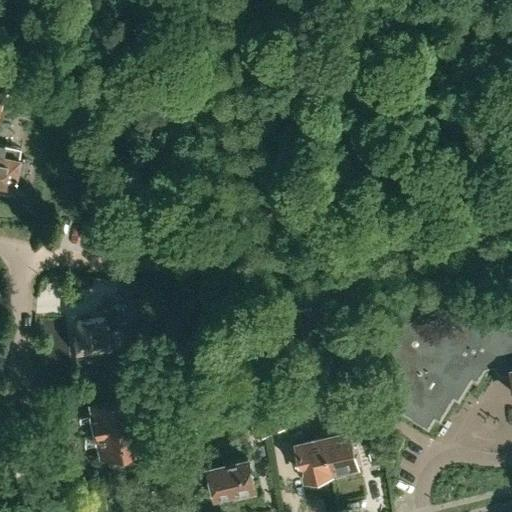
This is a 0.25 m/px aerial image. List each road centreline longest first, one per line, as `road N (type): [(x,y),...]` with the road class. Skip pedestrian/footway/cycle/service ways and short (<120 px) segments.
road 1 (track): [(23,253),(199,267),(511,247)]
road 2 (residential): [(39,511),(42,462),(16,323),(23,253),(0,247)]
road 3 (track): [(220,0),(282,257)]
road 4 (track): [(199,267),(247,321),(341,325)]
